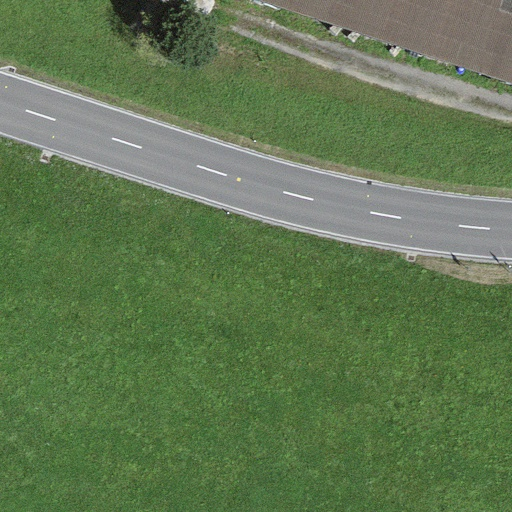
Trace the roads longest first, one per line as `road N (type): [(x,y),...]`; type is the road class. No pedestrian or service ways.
road 1 (primary): [(511,230),(441,225),(327,200),(0,105)]
road 2 (track): [(175,0),(286,43),(511,110)]
